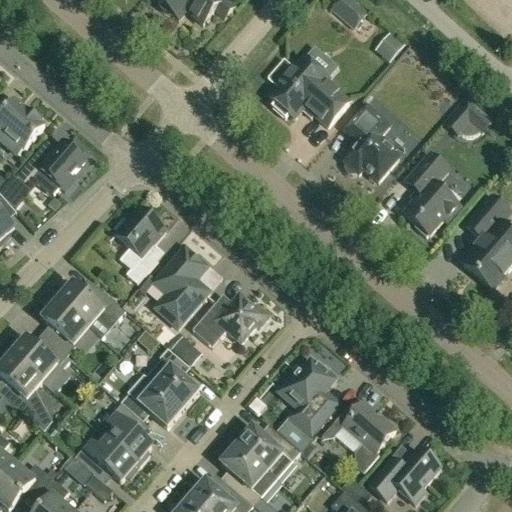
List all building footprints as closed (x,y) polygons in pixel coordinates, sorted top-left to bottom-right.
[(153,0),(157,4),(159,9),(161,13),(165,16),(169,18),(175,19),(179,23),(186,13),(203,28),(215,14),(224,22),(234,11),(221,0),(153,0)] [(343,0),(333,13),(354,31),(367,16),(348,0),(343,0)] [(328,131),(349,106),(326,86),(328,83),(304,62),(295,72),(284,63),(268,81),(279,91),(270,101),(276,106),(272,110),(285,122),(289,117),(295,122),(305,110),(328,131)] [(0,150),(15,164),(45,130),(42,127),(43,120),(33,112),(27,114),(14,104),(0,120),(0,150)] [(447,128),(458,137),(459,136),(462,139),(466,140),(470,140),(474,139),(478,137),(481,135),(482,136),(491,125),(468,105),(447,128)] [(366,108),(347,129),(344,133),(360,146),(344,165),(346,166),(345,168),(345,170),(345,171),(345,173),(346,174),(347,175),(348,176),(348,177),(350,177),(351,178),(352,178),(353,178),(355,177),(357,176),(359,178),(364,173),(379,186),(400,161),(383,147),(386,145),(380,140),(390,129),(366,108)] [(85,164),(80,160),(80,155),(78,151),(73,149),(68,150),(63,146),(47,165),(37,157),(16,181),(27,190),(33,183),(52,199),(60,190),(65,194),(74,183),(71,180),(85,164)] [(447,226),(460,211),(456,208),(457,208),(435,189),(448,174),(430,158),(406,185),(421,198),(404,217),(417,228),(415,230),(427,240),(429,238),(430,239),(444,223),(447,226)] [(19,189),(11,182),(0,193),(0,198),(5,204),(19,189)] [(0,252),(11,238),(8,236),(13,231),(7,225),(17,217),(5,204),(0,198),(0,252)] [(511,269),(511,235),(503,228),(511,217),(491,200),(466,229),(484,245),(464,268),(492,293),(511,269)] [(55,202),(48,210),(55,216),(61,208),(55,202)] [(148,255),(166,234),(139,211),(126,225),(123,222),(115,233),(118,235),(115,238),(130,251),(120,264),(131,273),(126,278),(137,288),(158,264),(148,255)] [(199,282),(208,271),(185,251),(153,287),(167,299),(155,312),(178,332),(210,296),(200,287),(199,282)] [(102,276),(96,283),(106,291),(112,285),(102,276)] [(54,302),(89,332),(99,321),(108,329),(115,328),(125,316),(89,284),(81,293),(73,287),(67,294),(63,291),(54,302)] [(227,335),(241,347),(256,329),(259,331),(269,319),(257,309),(255,311),(239,298),(232,306),(223,299),(192,334),(212,351),(227,335)] [(74,350),(89,332),(54,302),(45,312),(48,315),(42,323),(57,335),(49,345),(67,361),(76,351),(74,350)] [(182,340),(172,352),(181,360),(192,348),(182,340)] [(67,361),(49,345),(41,354),(26,341),(20,348),(16,345),(7,356),(42,387),(57,369),(59,370),(67,361)] [(154,389),(183,414),(199,395),(179,378),(187,369),(168,353),(160,362),(161,364),(146,381),(154,389)] [(34,396),(42,387),(7,356),(0,364),(0,368),(1,370),(0,371),(0,381),(3,384),(0,386),(0,397),(3,400),(13,409),(34,427),(45,415),(34,396)] [(291,380),(285,386),(277,396),(297,413),(290,422),(311,440),(339,408),(325,396),(337,383),(325,372),(323,375),(311,364),(294,383),(291,380)] [(167,432),(183,414),(154,389),(145,400),(135,391),(121,407),(122,408),(121,408),(140,424),(147,415),(167,432)] [(357,413),(350,407),(331,430),(338,436),(343,430),(364,449),(356,458),(357,470),(364,477),(379,460),(376,457),(396,434),(364,406),(357,413)] [(101,438),(140,471),(150,459),(148,454),(152,450),(134,434),(141,425),(140,424),(121,408),(113,417),(117,420),(109,428),(101,438)] [(277,484),(286,473),(300,457),(280,439),(272,448),(253,431),(252,433),(250,432),(249,432),(247,432),(246,432),(245,432),(243,433),(242,434),(241,435),(241,437),(241,438),(241,440),(241,441),(241,442),(242,443),(243,443),(237,450),(277,484)] [(94,479),(102,470),(121,486),(125,482),(130,483),(140,471),(101,438),(86,455),(83,453),(74,462),(94,479)] [(302,438),(293,449),(299,454),(308,443),(302,438)] [(9,447),(0,439),(0,484),(15,467),(2,456),(9,447)] [(312,446),(302,457),(307,461),(317,450),(312,446)] [(253,511),(277,484),(237,450),(232,456),(231,455),(230,455),(228,454),(226,455),(224,456),(223,456),(222,458),(222,459),(221,460),(221,462),(221,463),(222,465),(223,466),(221,468),(241,484),(233,493),(253,511)] [(369,490),(387,505),(398,493),(415,508),(426,496),(423,494),(441,472),(418,453),(404,469),(400,469),(392,463),(369,490)] [(32,506),(52,482),(35,468),(27,478),(15,467),(0,484),(0,509),(3,511),(12,511),(23,499),(32,506)] [(94,479),(86,488),(105,505),(113,495),(102,470),(94,479)] [(351,499),(360,488),(351,480),(342,491),(351,499)] [(69,511),(61,505),(69,496),(52,482),(32,506),(38,511),(69,511)] [(251,511),(253,511),(233,493),(224,485),(216,494),(206,486),(197,496),(196,495),(194,494),(193,494),(191,495),(190,495),(189,496),(185,500),(199,511),(251,511)] [(351,499),(363,510),(372,499),(360,488),(351,499)] [(364,511),(345,495),(331,511),(332,511),(364,511)] [(199,511),(185,500),(182,504),(181,505),(181,506),(181,507),(181,508),(181,510),(182,511),(183,511),(199,511)]
